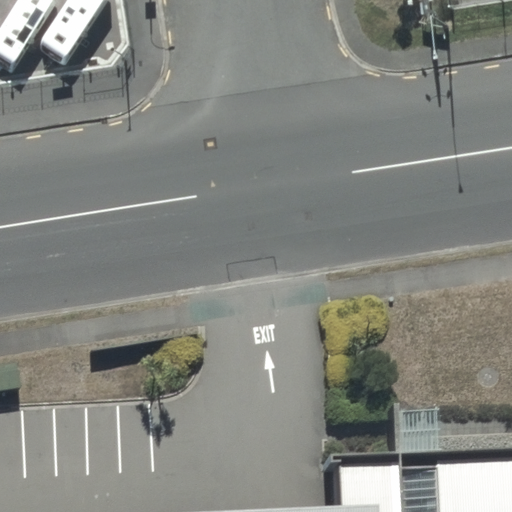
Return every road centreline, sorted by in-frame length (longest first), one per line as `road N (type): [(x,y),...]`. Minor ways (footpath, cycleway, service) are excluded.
road 1 (tertiary): [(0,226),(279,183)]
road 2 (tertiary): [(279,183),(511,148)]
road 3 (unclassified): [(279,183),(250,0)]
